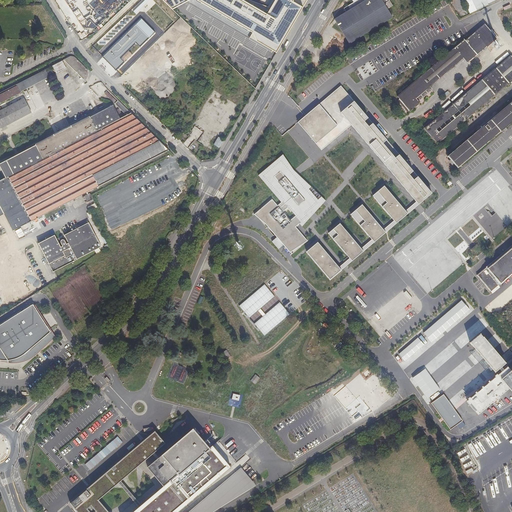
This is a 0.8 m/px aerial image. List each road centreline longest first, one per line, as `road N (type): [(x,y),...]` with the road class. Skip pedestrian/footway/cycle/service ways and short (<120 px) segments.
road 1 (residential): [(213,178),(101,73),(47,0)]
road 2 (secondary): [(219,182),(323,0)]
road 3 (secondary): [(316,0),(213,178)]
road 4 (secondary): [(54,388),(130,314),(170,260)]
